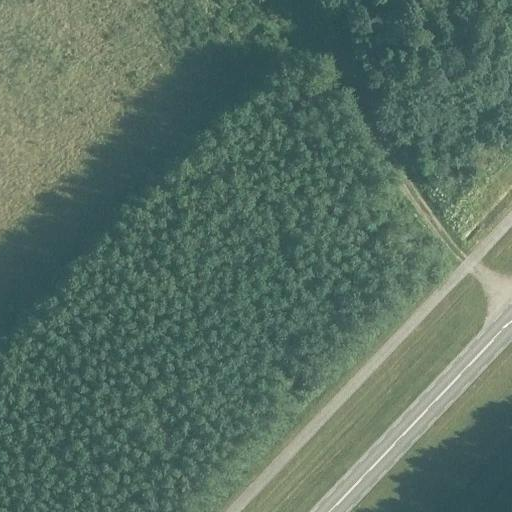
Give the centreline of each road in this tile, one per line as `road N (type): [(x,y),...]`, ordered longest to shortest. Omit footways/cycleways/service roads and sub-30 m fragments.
road 1 (track): [(464,261),(410,196),(301,0)]
road 2 (secondary): [(329,511),(511,321)]
